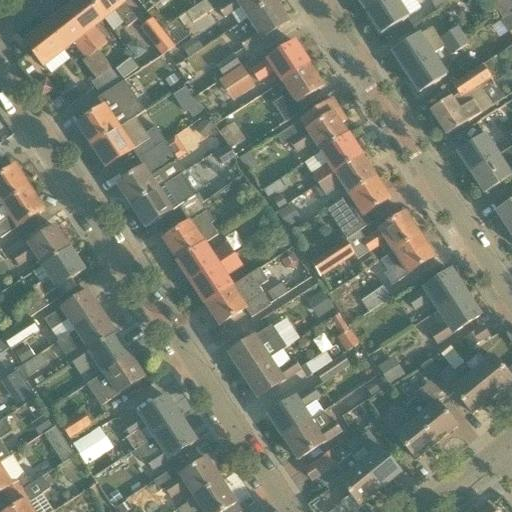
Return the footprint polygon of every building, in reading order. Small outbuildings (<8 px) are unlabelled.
[(97,53),(107,45),(95,29),(105,20),(89,0),(80,0),(66,11),(97,53)] [(138,21),(121,0),(89,0),(105,20),(115,13),(127,29),(138,21)] [(273,0),(230,0),(217,8),(224,19),(241,8),(249,20),(275,3),(273,0)] [(357,0),(368,16),(391,0),(357,0)] [(382,36),(409,19),(396,0),(391,0),(368,16),(382,36)] [(192,24),(213,11),(207,1),(193,10),(178,19),(184,28),(191,24),(192,24)] [(246,52),(289,24),(275,3),(249,20),(256,30),(239,41),(246,52)] [(66,11),(45,27),(64,52),(74,44),(86,60),(83,63),(96,81),(111,70),(97,53),(66,11)] [(511,32),(511,14),(501,21),(509,34),(511,32)] [(175,47),(153,19),(140,29),(162,57),(175,47)] [(64,52),(45,27),(25,43),(44,68),(64,52)] [(464,36),(459,28),(439,41),(444,49),(464,36)] [(398,49),(392,53),(395,56),(406,74),(434,56),(419,36),(398,49)] [(450,58),(470,45),(464,36),(445,49),(450,58)] [(191,42),(182,47),(189,59),(198,53),(191,42)] [(283,83),(309,66),(295,44),(252,72),(259,84),(276,72),(283,83)] [(215,67),(223,79),(241,67),(233,55),(215,67)] [(447,77),(434,56),(406,74),(420,95),(447,77)] [(286,125),(305,112),(300,103),(324,88),(309,66),(283,83),(290,94),(273,105),(286,125)] [(491,80),(482,66),(452,85),(461,99),(491,80)] [(234,104),(256,89),(242,67),(219,82),(234,104)] [(174,76),(166,82),(170,88),(178,83),(174,76)] [(112,119),(139,102),(125,82),(122,84),(103,96),(109,105),(78,125),(93,147),(119,130),(112,119)] [(76,88),(65,97),(72,106),(84,97),(76,88)] [(460,111),(451,98),(431,112),(447,137),(481,115),(473,102),(460,111)] [(322,153),(348,136),(341,126),(348,122),(333,99),(299,121),(300,123),(277,138),(285,148),(291,144),(298,154),(315,142),(322,153)] [(198,104),(189,110),(193,116),(202,111),(198,104)] [(205,141),(216,129),(205,119),(194,131),(205,141)] [(119,130),(93,147),(107,169),(119,161),(139,148),(145,157),(167,143),(157,128),(146,136),(144,132),(140,134),(132,122),(119,130)] [(244,143),(232,125),(223,131),(235,149),(244,143)] [(322,153),(305,164),(319,186),(362,158),(348,136),(322,153)] [(499,157),(485,136),(458,154),(472,175),(499,157)] [(150,165),(118,186),(132,208),(177,178),(186,173),(167,143),(145,157),(150,165)] [(236,159),(229,147),(219,154),(226,165),(236,159)] [(499,157),(472,175),(485,196),(511,178),(511,176),(506,168),(511,163),(511,148),(510,150),(499,157)] [(350,196),(376,179),(362,158),(319,186),(326,197),(343,186),(350,196)] [(0,209),(4,207),(30,190),(16,168),(0,178),(0,209)] [(286,176),(281,180),(285,187),(291,184),(286,176)] [(177,178),(132,208),(146,229),(179,208),(185,216),(201,205),(196,197),(191,200),(177,178)] [(350,196),(330,209),(344,231),(340,233),(345,242),(369,226),(364,218),(390,201),(376,179),(350,196)] [(0,237),(2,240),(44,212),(30,190),(4,207),(11,218),(0,225),(0,237)] [(278,212),(293,202),(287,193),(272,202),(278,212)] [(511,232),(511,202),(496,212),(510,234),(511,232)] [(204,246),(217,237),(210,226),(214,223),(201,205),(185,216),(190,224),(164,241),(178,263),(204,246)] [(291,206),(278,214),(285,226),(298,217),(291,206)] [(406,214),(362,242),(370,253),(379,247),(387,258),(393,255),(421,237),(406,214)] [(44,267),(70,250),(55,228),(13,257),(20,268),(37,257),(44,267)] [(400,265),(384,275),(391,286),(435,259),(421,237),(393,255),(400,265)] [(320,279),(355,256),(345,242),(327,254),(313,263),(311,264),(320,279)] [(313,263),(327,254),(321,243),(306,252),(313,263)] [(192,284),(235,256),(228,245),(211,257),(204,246),(178,263),(192,284)] [(39,296),(13,313),(21,326),(30,320),(67,296),(61,287),(84,272),(70,250),(44,267),(51,278),(34,290),(39,296)] [(225,278),(242,266),(235,256),(192,284),(206,306),(232,289),(225,278)] [(271,307),(265,298),(259,289),(268,283),(260,271),(232,289),(206,306),(220,327),(246,311),(252,320),(271,307)] [(439,312),(466,295),(451,273),(408,301),(415,312),(432,301),(439,312)] [(274,303),(289,294),(283,285),(268,294),(274,303)] [(369,314),(391,300),(383,288),(361,303),(369,314)] [(88,293),(46,321),(59,342),(102,314),(88,293)] [(319,317),(333,308),(324,295),(311,304),(319,317)] [(480,317),(466,295),(439,312),(431,318),(438,329),(430,334),(436,345),(480,317)] [(102,314),(59,342),(73,364),(116,336),(102,314)] [(346,354),(360,345),(351,331),(349,332),(339,316),(331,321),(341,336),(337,339),(346,354)] [(12,350),(38,333),(30,320),(21,326),(4,336),(12,350)] [(244,378),(270,360),(287,349),(272,327),(229,355),(244,378)] [(488,349),(483,342),(490,337),(483,327),(467,338),(478,356),(488,349)] [(0,356),(8,351),(9,352),(12,350),(4,336),(0,338),(0,356)] [(116,336),(73,364),(82,376),(98,365),(104,374),(130,357),(116,336)] [(23,365),(35,357),(28,347),(17,354),(23,365)] [(270,360),(244,378),(258,400),(302,371),(294,360),(290,362),(283,352),(270,360)] [(316,374),(333,363),(326,352),(304,367),(311,377),(316,374)] [(118,399),(145,379),(130,357),(104,374),(97,379),(97,380),(88,386),(102,407),(117,397),(118,399)] [(323,385),(350,368),(343,357),(333,363),(316,374),(323,385)] [(511,383),(511,380),(494,358),(473,375),(493,399),(511,383)] [(25,379),(38,371),(31,360),(18,369),(19,370),(25,379)] [(404,377),(394,360),(378,369),(389,387),(404,377)] [(493,399),(473,375),(463,383),(450,367),(442,374),(431,361),(421,369),(433,383),(447,400),(455,393),(473,416),(493,399)] [(372,398),(386,389),(380,379),(365,388),(372,398)] [(416,398),(405,406),(417,421),(437,445),(457,428),(439,406),(447,400),(433,383),(425,389),(418,394),(417,393),(414,395),(415,397),(416,398)] [(18,388),(2,397),(11,413),(27,403),(18,388)] [(269,417),(284,439),(311,422),(303,410),(320,399),(313,388),(269,417)] [(156,438),(182,421),(167,398),(124,426),(131,437),(148,426),(156,438)] [(70,439),(92,425),(83,411),(61,425),(70,439)] [(311,422),(284,439),(299,461),(342,433),(334,421),(330,424),(323,413),(318,416),(311,421),(311,422)] [(437,445),(417,421),(407,429),(395,413),(384,422),(416,461),(437,445)] [(44,418),(35,425),(41,435),(52,429),(44,418)] [(0,440),(12,433),(4,420),(0,422),(0,440)] [(153,471),(196,443),(182,421),(156,438),(163,448),(146,459),(153,471)] [(56,428),(53,429),(44,435),(63,465),(75,458),(56,428)] [(90,455),(108,443),(100,432),(82,443),(90,455)] [(368,434),(358,442),(364,449),(371,458),(361,466),(381,490),(401,474),(368,434)] [(321,460),(305,471),(313,483),(331,471),(360,507),(380,491),(381,490),(361,466),(360,467),(351,456),(341,463),(336,457),(331,452),(331,451),(321,460)] [(9,500),(31,486),(12,457),(0,464),(0,494),(4,492),(9,500)] [(167,473),(153,482),(161,494),(166,491),(172,499),(189,488),(196,499),(222,482),(207,460),(173,483),(167,473)] [(54,511),(43,495),(51,490),(43,478),(31,486),(9,500),(15,509),(9,511),(54,511)] [(203,511),(201,511),(225,511),(228,510),(236,505),(225,487),(222,482),(196,499),(196,500),(203,511)] [(117,492),(111,495),(116,504),(122,500),(117,492)] [(136,511),(137,507),(122,503),(113,507),(116,511),(136,511)]
